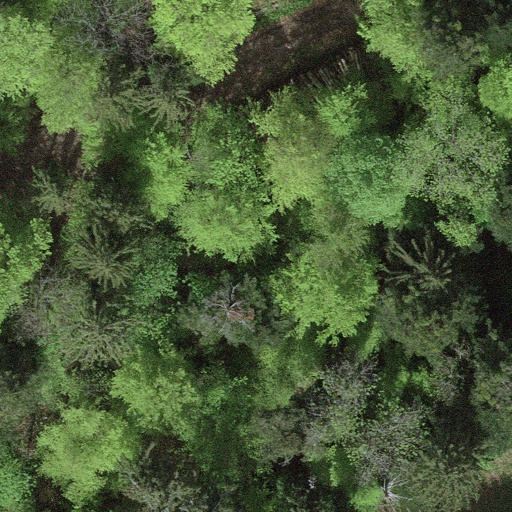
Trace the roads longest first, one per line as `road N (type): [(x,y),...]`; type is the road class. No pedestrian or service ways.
road 1 (track): [(0,148),(137,112),(373,0)]
road 2 (track): [(145,0),(137,112),(0,284)]
